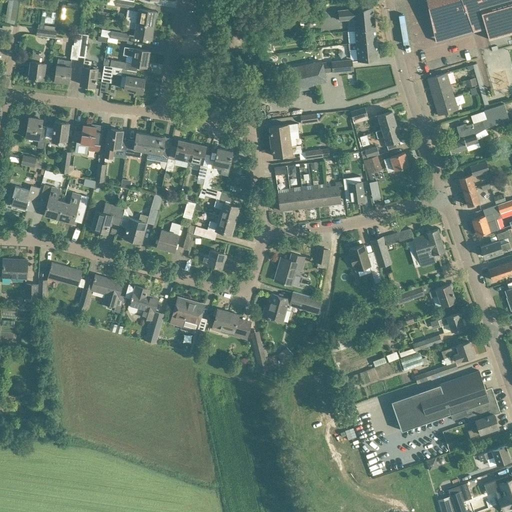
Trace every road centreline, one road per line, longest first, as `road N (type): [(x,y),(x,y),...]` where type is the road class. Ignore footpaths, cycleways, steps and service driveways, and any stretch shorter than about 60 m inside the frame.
road 1 (residential): [(262,236),(251,279),(231,293),(63,244),(0,239)]
road 2 (tertiary): [(511,395),(443,195)]
road 3 (tertiary): [(443,195),(399,62),(388,0)]
road 4 (residential): [(160,116),(247,136),(262,236)]
road 5 (residential): [(262,236),(356,223),(443,195)]
road 6 (residential): [(7,94),(160,116)]
